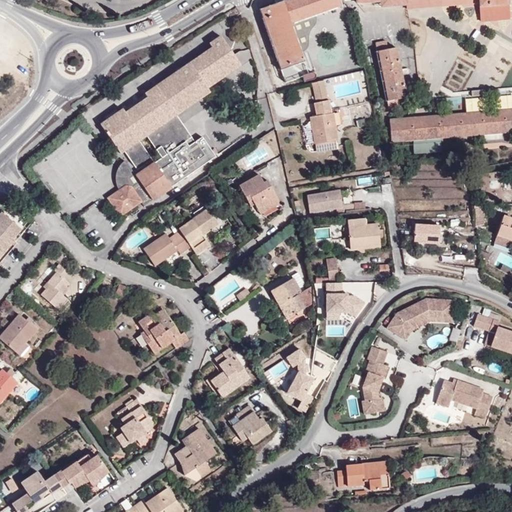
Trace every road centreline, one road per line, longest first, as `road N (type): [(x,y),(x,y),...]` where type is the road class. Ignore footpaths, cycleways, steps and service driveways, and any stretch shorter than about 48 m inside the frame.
road 1 (tertiary): [(511,305),(441,281),(416,281),(390,295),(342,366),(313,433),(238,488),(219,511)]
road 2 (residential): [(57,229),(96,259),(170,289),(189,304),(202,341),(150,473),(93,511)]
road 3 (secondary): [(109,63),(226,0)]
